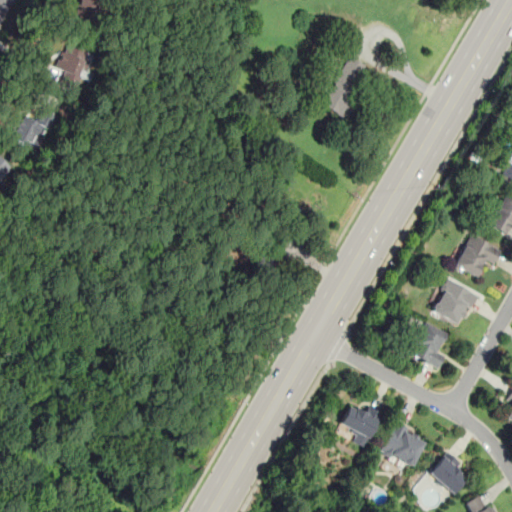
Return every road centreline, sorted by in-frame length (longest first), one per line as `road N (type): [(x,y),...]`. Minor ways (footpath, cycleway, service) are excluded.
road 1 (secondary): [(210,511),(510,0)]
road 2 (residential): [(511,473),(471,422),(315,334)]
road 3 (residential): [(511,300),(451,408)]
